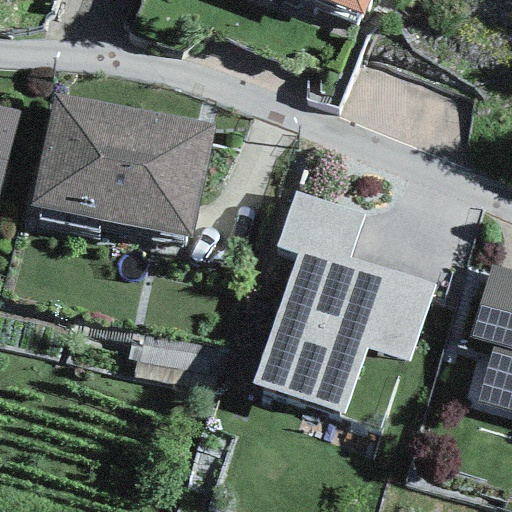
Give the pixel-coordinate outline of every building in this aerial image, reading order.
[(257,0),(268,4),(269,0),(294,0),(359,25),(369,0),(257,0)] [(212,136),(52,104),(28,219),(188,251),(212,136)] [(0,182),(16,117),(0,112),(0,182)] [(363,221),(294,198),(275,256),(296,263),(252,396),(343,426),(366,357),(408,371),(433,296),(347,268),(363,221)] [(511,276),(493,271),(472,347),(491,354),(475,411),(511,421),(511,276)]
